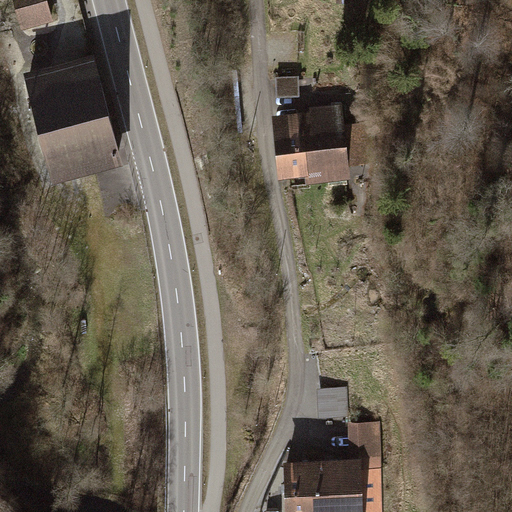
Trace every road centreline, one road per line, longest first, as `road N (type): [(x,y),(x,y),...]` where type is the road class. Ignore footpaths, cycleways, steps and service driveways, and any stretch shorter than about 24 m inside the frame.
road 1 (tertiary): [(182,511),(184,356),(154,164),(113,0)]
road 2 (residential): [(247,511),(294,400),(289,277),(260,91)]
